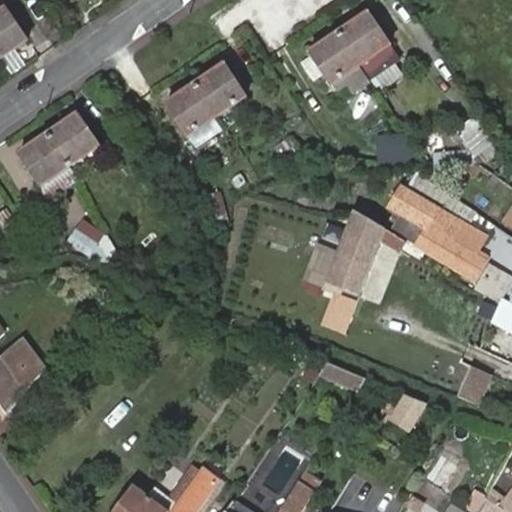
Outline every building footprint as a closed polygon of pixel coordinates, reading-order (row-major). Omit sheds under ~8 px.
[(7,9),(0,14),(0,59),(29,41),(7,9)] [(340,33),(361,65),(390,44),(369,13),(340,33)] [(331,85),(361,65),(340,33),(310,54),(331,85)] [(195,87),(216,118),(247,97),(225,66),(195,87)] [(190,136),(216,118),(195,87),(168,105),(190,136)] [(79,114),(47,136),(68,167),(100,146),(79,114)] [(68,167),(47,136),(18,156),(39,187),(68,167)] [(475,284),(488,261),(452,240),(461,224),(402,189),(390,208),(401,214),(390,233),(407,243),(414,247),(475,284)] [(511,230),(511,198),(498,223),(511,230)] [(4,209),(0,211),(0,231),(8,242),(21,233),(4,209)] [(357,213),(326,291),(359,304),(383,243),(400,252),(407,243),(390,233),(357,213)] [(488,239),(461,224),(452,240),(488,261),(489,257),(480,252),(488,239)] [(407,243),(400,252),(408,257),(414,247),(407,243)] [(502,299),(511,283),(511,277),(489,264),(474,291),(500,302),(501,299),(502,299)] [(511,305),(502,299),(492,324),(511,332),(511,305)] [(0,404),(7,415),(44,371),(23,340),(0,358),(0,404)] [(355,394),(361,378),(323,362),(316,378),(355,394)] [(480,407),(493,378),(473,369),(460,398),(480,407)] [(393,418),(409,428),(424,406),(407,395),(393,418)] [(176,505),(200,473),(191,467),(168,499),(176,505)] [(196,511),(220,480),(202,469),(200,473),(176,505),(171,511),(196,511)] [(165,511),(147,498),(134,489),(132,487),(114,511),(165,511)] [(165,511),(171,511),(176,505),(168,499),(154,488),(147,498),(165,511)] [(463,511),(459,511),(453,508),(450,511),(481,511),(489,501),(475,491),(463,511)] [(295,494),(282,511),(300,511),(307,502),(295,494)] [(511,511),(511,496),(503,509),(503,510),(506,511),(511,511)] [(506,511),(503,510),(489,501),(481,511),(506,511)]
